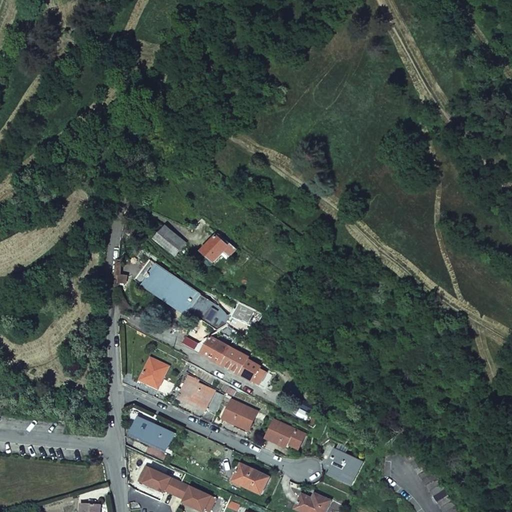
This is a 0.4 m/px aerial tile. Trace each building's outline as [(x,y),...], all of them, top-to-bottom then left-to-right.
[(228,260),(236,251),(230,245),(228,247),(217,237),(203,252),(215,263),(222,255),(228,260)] [(187,316),(202,296),(150,261),(136,281),(187,316)] [(260,322),(263,317),(239,305),(236,310),(260,322)] [(265,389),(272,377),(261,371),(261,369),(248,362),(249,359),(193,328),(185,344),(265,389)] [(160,390),(170,366),(145,355),(135,378),(160,390)] [(208,410),(216,392),(199,384),(200,382),(190,377),(181,397),(192,402),(191,403),(208,410)] [(249,430),(257,413),(233,402),(225,419),(249,430)] [(151,424),(141,419),(133,436),(168,452),(174,437),(150,426),(151,424)] [(299,449),(305,436),(276,422),(268,440),(286,448),(288,445),(299,449)] [(406,457),(443,511),(461,511),(418,448),(406,457)] [(362,462),(335,450),(329,462),(338,466),(334,476),(352,485),(362,462)] [(270,479),(242,466),(234,482),(263,495),(270,479)] [(187,485),(149,467),(142,485),(164,495),(165,492),(180,499),(187,485)] [(203,511),(211,495),(187,485),(180,499),(179,502),(202,511),(203,511)] [(313,500),(303,495),(297,510),(302,511),(326,511),(331,501),(316,494),(313,500)] [(81,502),(80,511),(100,511),(101,503),(81,502)]
